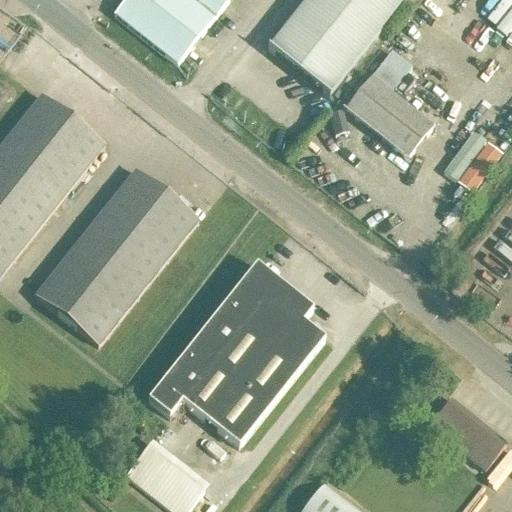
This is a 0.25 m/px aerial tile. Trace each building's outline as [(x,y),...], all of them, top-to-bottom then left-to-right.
[(184,0),(131,0),(115,21),(178,72),(216,25),(184,0)] [(184,0),(216,25),(235,0),(184,0)] [(268,56),(299,81),(329,105),(330,104),(329,103),(411,0),(313,0),(269,56),(268,55),(268,56)] [(430,0),(426,6),(461,32),(471,18),(474,20),(488,0),(430,0)] [(495,0),(483,17),(493,24),(510,0),(495,0)] [(511,3),(497,27),(503,36),(511,30),(511,3)] [(477,19),(459,51),(471,57),(489,25),(477,19)] [(397,50),(427,74),(448,48),(418,24),(397,50)] [(471,59),(482,67),(503,39),(492,31),(471,59)] [(509,60),(511,55),(511,34),(499,53),(509,60)] [(431,81),(442,90),(464,63),(453,54),(431,81)] [(407,168),(434,135),(392,101),(412,76),(391,59),(345,117),(407,168)] [(478,103),(486,111),(503,95),(495,86),(478,103)] [(511,101),(507,98),(498,113),(511,122),(511,123),(507,131),(511,133),(511,101)] [(105,152),(42,102),(0,155),(0,284),(14,267),(25,276),(44,251),(33,243),(105,152)] [(480,137),(505,154),(511,142),(511,140),(489,125),(480,137)] [(404,185),(414,174),(379,145),(370,157),(404,185)] [(460,162),(432,199),(449,212),(477,174),(460,162)] [(353,173),(345,186),(376,207),(384,194),(353,173)] [(98,354),(198,229),(136,177),(36,303),(98,354)] [(390,200),(379,213),(383,217),(375,227),(395,244),(415,222),(390,200)] [(233,360),(189,416),(238,456),(325,348),(303,330),(313,318),(256,273),(205,337),(233,360)] [(205,337),(148,409),(170,425),(181,410),(189,416),(233,360),(205,337)] [(485,479),(506,452),(451,408),(430,434),(485,479)] [(130,482),(172,511),(198,511),(216,488),(157,445),(130,482)] [(358,511),(327,487),(306,511),(358,511)]
